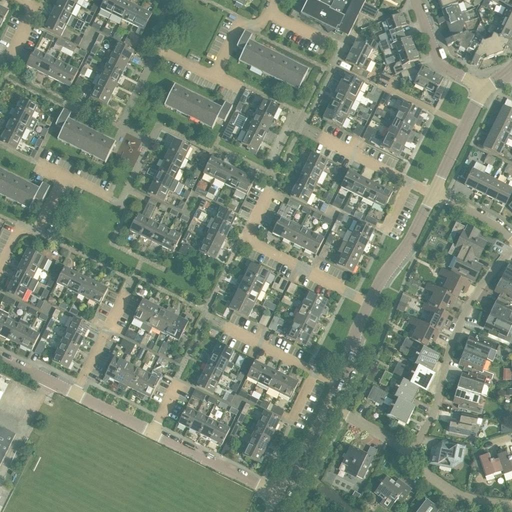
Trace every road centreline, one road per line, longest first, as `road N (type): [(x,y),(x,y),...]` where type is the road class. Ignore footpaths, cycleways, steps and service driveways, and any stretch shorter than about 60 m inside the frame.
road 1 (residential): [(407,455),(437,400),(468,303),(511,249)]
road 2 (residential): [(368,302),(244,239),(267,193)]
road 3 (residential): [(285,498),(155,432)]
road 4 (residential): [(338,385),(224,326)]
road 5 (tertiary): [(368,302),(407,248),(432,193)]
road 6 (residential): [(0,266),(20,226),(36,233),(64,176)]
road 7 (residential): [(432,193),(321,137)]
road 8 (residential): [(511,507),(462,497),(407,455)]
